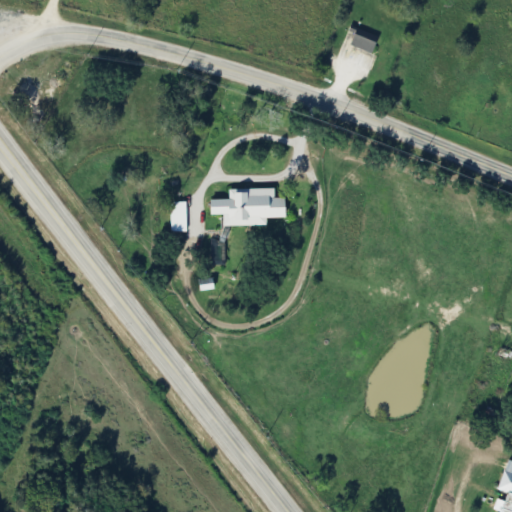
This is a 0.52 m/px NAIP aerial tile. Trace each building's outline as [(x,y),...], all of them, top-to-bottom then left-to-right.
[(377,37),(355,29),(349,46),(371,54),(377,37)] [(228,190),(228,200),(209,201),(209,216),(223,215),(223,227),(266,226),(266,219),(284,219),(284,198),(274,199),(274,189),(228,190)] [(186,233),(186,203),(170,203),(171,233),(186,233)] [(198,281),(200,292),(214,290),(212,279),(198,281)] [(511,511),(511,463),(507,462),(498,491),(507,494),(504,502),(497,500),(493,511),(497,511),(511,511)]
